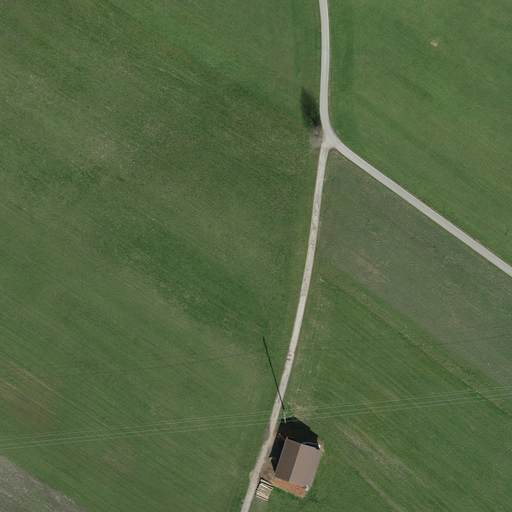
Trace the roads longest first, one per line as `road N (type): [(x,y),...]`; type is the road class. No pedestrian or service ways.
road 1 (track): [(322,128),(311,288),(244,511)]
road 2 (track): [(511,270),(322,128),(322,0)]
